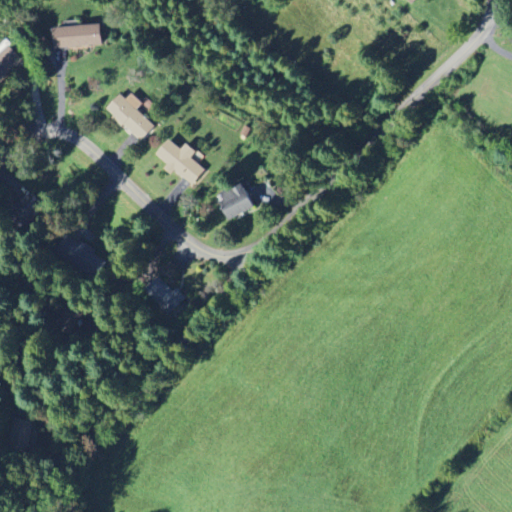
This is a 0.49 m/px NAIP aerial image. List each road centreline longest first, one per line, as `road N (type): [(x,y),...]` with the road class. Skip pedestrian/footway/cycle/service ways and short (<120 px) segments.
road 1 (residential): [(0,166),(40,134),(57,133),(95,154),(200,250),(238,260),(292,237),(463,55),(493,0)]
road 2 (residential): [(292,237),(62,461),(58,511)]
